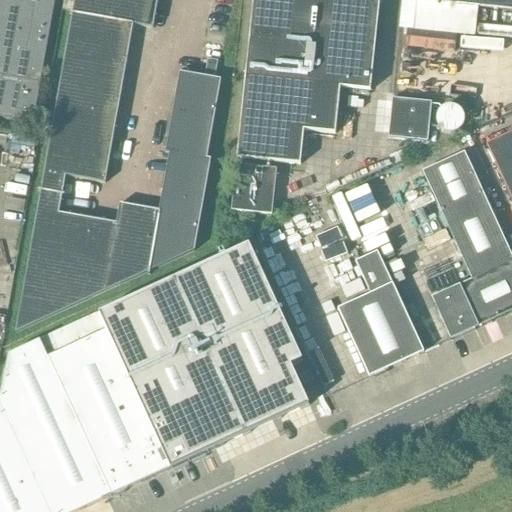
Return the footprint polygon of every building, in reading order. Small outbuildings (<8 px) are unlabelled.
[(0,0),(0,118),(33,124),(55,0),(0,0)] [(74,0),(72,15),(133,26),(152,29),(157,0),(74,0)] [(369,92),(378,0),(253,0),(245,79),(237,159),(300,166),(303,132),(335,135),(340,89),(369,92)] [(511,0),(415,0),(416,3),(478,9),(511,12),(511,0)] [(133,26),(72,15),(40,192),(62,196),(65,177),(105,184),(133,26)] [(207,60),(205,76),(215,78),(217,62),(207,60)] [(169,155),(159,212),(148,273),(194,252),(210,160),(206,160),(220,81),(179,74),(165,154),(169,155)] [(429,143),(432,103),(392,99),(388,139),(429,143)] [(511,134),(486,146),(511,203),(511,134)] [(450,341),(481,327),(511,312),(511,259),(464,154),(422,173),(471,281),(431,300),(450,341)] [(236,167),(235,169),(231,212),(271,217),(276,171),(236,167)] [(62,196),(40,192),(15,334),(148,273),(159,212),(119,205),(116,225),(59,215),(62,196)] [(248,245),(98,315),(106,332),(169,470),(308,407),(309,407),(291,368),(302,363),(249,246),(248,245)] [(368,379),(423,354),(377,253),(354,263),(369,296),(337,310),(368,379)] [(125,492),(128,490),(169,470),(106,332),(98,315),(40,341),(8,356),(0,394),(0,511),(78,511),(113,496),(116,496),(120,496),(123,494),(125,492)] [(308,372),(299,376),(303,385),(312,381),(308,372)]
